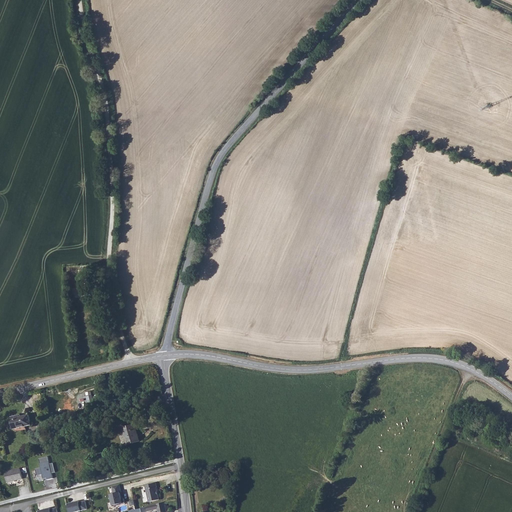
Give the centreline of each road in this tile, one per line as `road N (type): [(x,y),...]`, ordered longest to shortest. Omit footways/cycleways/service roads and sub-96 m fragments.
road 1 (unclassified): [(163,355),(219,156),(359,0)]
road 2 (track): [(78,0),(104,86),(113,203),(105,267),(128,363)]
road 3 (secondary): [(163,355),(287,369),(434,357),(470,368),(511,396)]
road 4 (secondary): [(0,393),(163,355)]
road 5 (unclassified): [(163,355),(188,511)]
road 6 (track): [(470,368),(409,511)]
